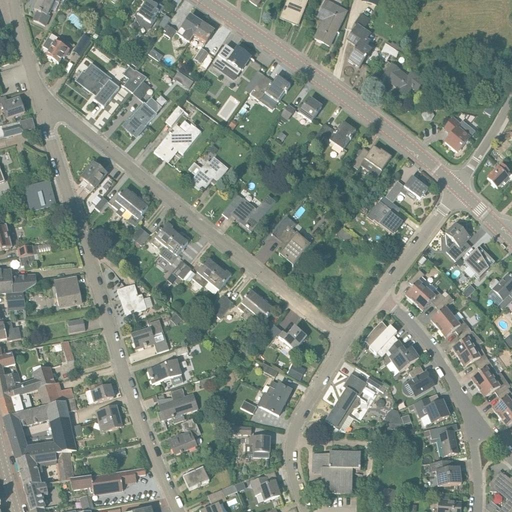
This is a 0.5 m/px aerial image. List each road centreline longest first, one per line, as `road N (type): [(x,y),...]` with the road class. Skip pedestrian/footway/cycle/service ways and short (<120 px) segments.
road 1 (residential): [(180,511),(136,410),(39,105)]
road 2 (residential): [(345,340),(60,110),(39,105)]
road 3 (secondary): [(457,188),(205,0)]
road 4 (residential): [(308,511),(290,444),(345,340)]
road 5 (residential): [(481,424),(388,280)]
